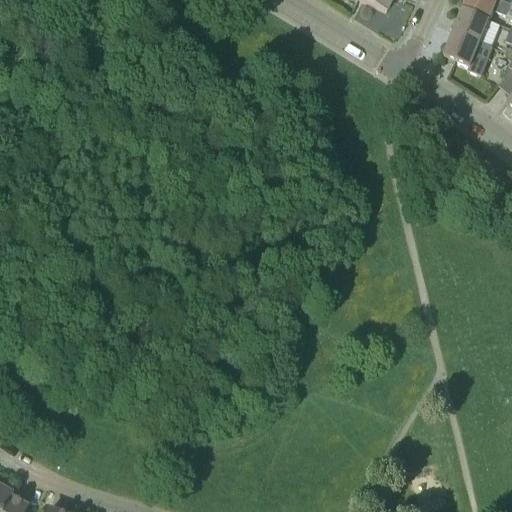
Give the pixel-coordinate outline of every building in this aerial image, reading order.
[(385,15),(392,0),(359,0),(358,3),(385,15)] [(511,7),(493,0),(468,0),(463,14),(489,25),(494,14),(511,20),(511,7)] [(480,48),(481,45),(489,25),(463,14),(454,37),(480,48)] [(492,50),(481,45),(480,48),(454,37),(444,60),(469,70),(467,75),(480,80),(492,50)] [(0,511),(24,511),(25,511),(7,501),(10,497),(0,491),(0,511)]
